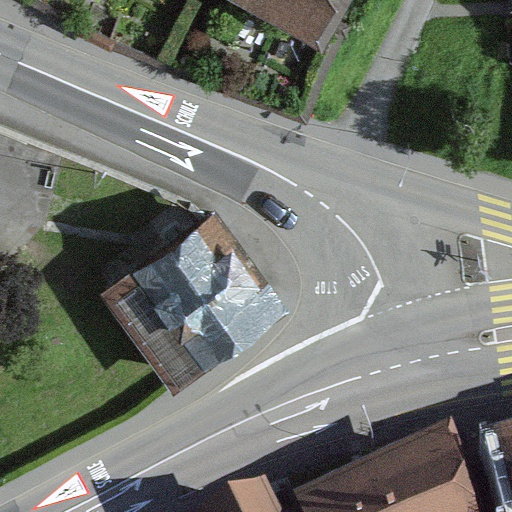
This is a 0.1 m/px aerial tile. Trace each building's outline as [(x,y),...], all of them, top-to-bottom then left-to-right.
[(290,0),(338,25),(351,0),(290,0)] [(205,205),(99,280),(169,378),(275,303),(205,205)] [(375,479),(388,511),(472,511),(447,450),(375,479)] [(508,511),(511,511),(511,452),(496,456),(508,511)] [(295,511),(388,511),(375,479),(295,510),(295,511)]
